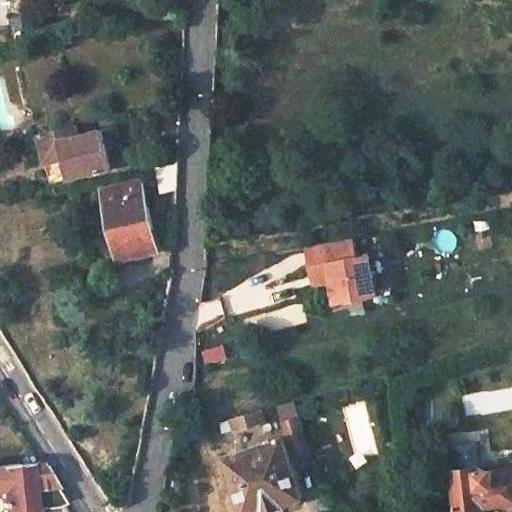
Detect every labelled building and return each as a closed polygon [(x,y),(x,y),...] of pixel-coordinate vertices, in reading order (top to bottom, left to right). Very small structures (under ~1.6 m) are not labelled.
[(75,127),(37,136),(48,180),(124,163),(116,127),(77,136),(75,127)] [(178,161),(154,166),(160,190),(176,187),(178,161)] [(152,228),(139,178),(99,188),(117,259),(151,250),(146,229),(152,228)] [(328,281),(332,304),(374,296),(367,257),(354,259),(350,240),(304,249),(307,268),(325,264),(328,281)] [(328,281),(325,264),(307,268),(311,284),(328,281)] [(191,393),(180,392),(178,404),(190,406),(191,393)] [(296,399),(278,405),(294,454),(312,448),(296,399)] [(255,411),(216,422),(219,433),(258,421),(255,411)] [(227,456),(244,511),(257,511),(303,497),(284,437),(227,456)] [(477,453),(450,457),(457,511),(480,511),(481,511),(500,510),(499,511),(511,511),(511,466),(483,469),(481,467),(479,467),(477,453)] [(38,462),(0,466),(0,496),(1,511),(27,511),(28,511),(34,510),(34,507),(57,503),(63,502),(38,462)]
